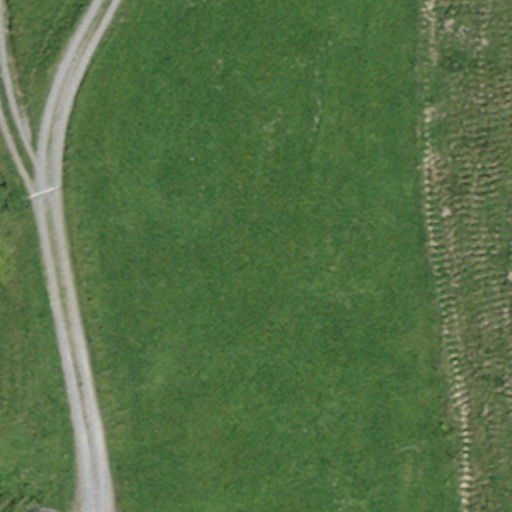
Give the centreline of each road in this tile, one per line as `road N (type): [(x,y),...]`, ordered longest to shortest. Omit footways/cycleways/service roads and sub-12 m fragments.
road 1 (track): [(88,511),(40,193),(64,85),(114,0)]
road 2 (track): [(40,193),(6,118),(0,63)]
